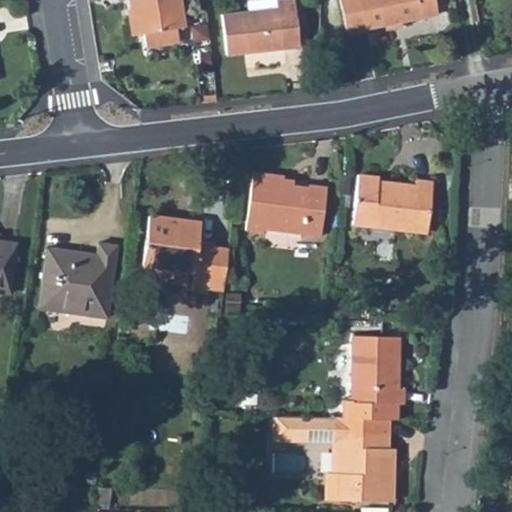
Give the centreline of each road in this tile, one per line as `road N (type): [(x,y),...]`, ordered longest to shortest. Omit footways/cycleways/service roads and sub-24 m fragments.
road 1 (residential): [(458,511),(483,297),(488,78)]
road 2 (residential): [(488,78),(338,112),(81,144)]
road 3 (residential): [(57,0),(81,144)]
